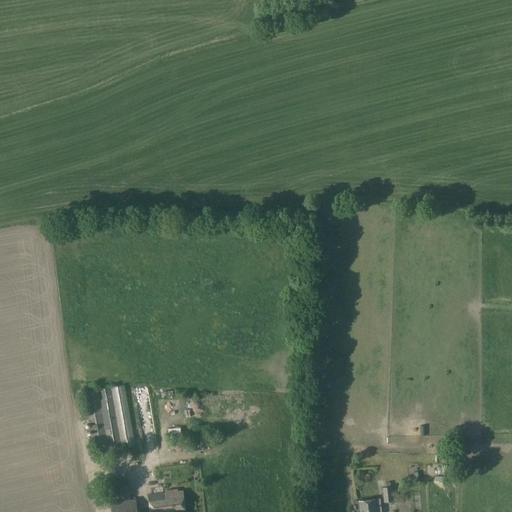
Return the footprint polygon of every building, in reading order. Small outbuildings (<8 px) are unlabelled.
[(124,385),(123,385),(83,392),(94,453),(135,446),(124,385)] [(150,403),(147,387),(135,390),(140,419),(150,417),(147,404),(150,403)] [(185,433),(186,447),(196,446),(195,432),(185,433)] [(392,502),(390,487),(382,488),(383,503),(392,502)] [(148,495),(150,511),(184,511),(182,491),(177,492),(177,490),(165,491),(165,493),(148,495)] [(128,492),(109,494),(110,502),(129,500),(128,492)] [(136,511),(136,499),(129,500),(110,502),(110,511),(136,511)] [(380,511),(379,499),(355,502),(356,511),(380,511)]
